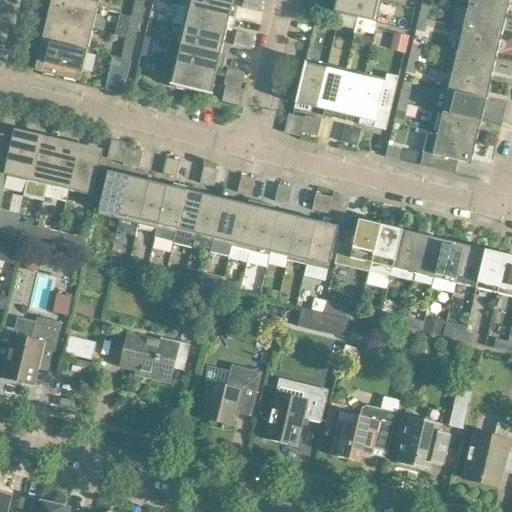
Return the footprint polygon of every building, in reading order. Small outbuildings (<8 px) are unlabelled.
[(59,0),(60,1),(97,9),(99,0),(59,0)] [(233,0),(188,0),(187,8),(235,19),(238,6),(233,5),(233,0)] [(308,0),(307,7),(318,10),(324,11),(326,1),(320,0),(308,0)] [(379,1),(374,0),(339,0),(336,14),(374,23),(379,1)] [(469,0),(468,8),(506,17),(510,0),(469,0)] [(55,21),(92,30),(97,9),(60,1),(55,21)] [(259,13),(260,6),(244,2),(242,9),(259,13)] [(134,4),(131,18),(139,20),(142,6),(134,4)] [(182,26),(223,36),(225,37),(226,31),(232,32),(235,19),(187,8),(176,5),(171,24),(182,26)] [(419,18),(428,20),(430,8),(422,6),(419,18)] [(463,29),(501,38),(506,17),(468,8),(463,29)] [(131,18),(126,38),(135,41),(139,20),(131,18)] [(425,33),(428,20),(419,18),(416,30),(425,33)] [(55,21),(50,43),(87,51),(92,30),(55,21)] [(225,37),(223,36),(182,26),(178,45),(218,55),(221,55),(225,37)] [(458,50),(496,59),(501,38),(463,29),(458,50)] [(237,32),(235,39),(252,43),(253,36),(237,32)] [(252,43),(235,39),(234,46),(250,50),(252,43)] [(87,51),(50,43),(45,64),(82,73),(87,51)] [(124,45),(121,59),(130,61),(133,47),(124,45)] [(178,45),(173,64),(214,73),(216,74),(221,55),(218,55),(178,45)] [(412,48),(409,60),(418,62),(420,50),(412,48)] [(453,71),(491,80),(496,59),(458,50),(453,71)] [(121,59),(117,73),(127,76),(130,61),(121,59)] [(418,62),(409,60),(406,72),(415,75),(418,62)] [(318,107),(328,66),(306,61),(303,73),(299,91),(296,100),(296,103),(294,109),(311,113),(312,108),(317,109),(318,107)] [(216,74),(214,73),(173,64),(168,85),(209,95),(212,96),(213,95),(211,94),(216,74)] [(346,70),(328,66),(318,107),(317,109),(325,111),(324,115),(323,115),(323,116),(335,119),(346,70)] [(226,76),(243,80),(244,73),(228,69),(226,76)] [(355,116),(365,75),(346,70),(335,119),(346,122),(347,121),(346,121),(347,116),(355,118),(355,116)] [(448,92),(486,101),(491,80),(453,71),(448,92)] [(386,80),(365,75),(355,116),(355,118),(360,119),(359,125),(386,131),(398,77),(387,75),(386,80)] [(243,80),(226,76),(224,86),(240,90),(243,80)] [(433,111),(481,122),(486,101),(448,92),(434,89),(429,110),(433,111)] [(399,102),(408,104),(410,92),(401,90),(399,102)] [(405,117),(408,104),(399,102),(396,114),(405,117)] [(428,132),(476,143),(481,122),(433,111),(428,132)] [(311,135),(315,119),(306,116),(301,133),(311,135)] [(322,120),(315,119),(311,135),(318,137),(322,120)] [(348,144),(352,128),(345,126),(341,143),(348,144)] [(361,130),(352,128),(348,144),(358,147),(361,130)] [(419,166),(455,175),(458,162),(471,165),(476,143),(428,132),(420,165),(419,165),(419,166)] [(0,202),(6,176),(15,138),(0,134),(0,174),(0,176),(0,202)] [(27,181),(36,143),(15,138),(6,176),(27,181)] [(27,181),(48,185),(57,148),(36,143),(27,181)] [(67,202),(69,190),(78,153),(57,148),(48,185),(45,197),(67,202)] [(123,165),(132,168),(136,151),(127,149),(123,165)] [(402,149),(400,161),(411,164),(414,152),(402,149)] [(136,151),(132,168),(139,169),(143,153),(136,151)] [(91,195),(99,158),(78,153),(69,190),(90,195),(91,195)] [(162,175),(169,177),(174,160),(166,158),(162,175)] [(180,162),(174,160),(169,177),(176,179),(180,162)] [(200,184),(207,186),(211,169),(204,167),(200,184)] [(218,171),(211,169),(207,186),(214,187),(218,171)] [(129,180),(130,178),(108,172),(108,175),(98,215),(120,220),(129,180)] [(237,193),(244,195),(248,178),(241,176),(237,193)] [(120,220),(117,230),(136,235),(138,225),(148,184),(148,182),(130,178),(129,180),(120,220)] [(255,180),(248,178),(244,195),(251,196),(255,180)] [(167,189),(167,186),(148,182),(148,184),(138,225),(157,229),(167,189)] [(155,237),(174,242),(187,187),(174,184),(173,188),(167,186),(167,189),(157,229),(155,237)] [(275,202),(282,204),(286,187),(279,185),(275,202)] [(192,246),(204,198),(205,195),(199,194),(200,190),(187,187),(174,242),(173,244),(192,248),(192,246)] [(293,188),(286,187),(282,204),(289,205),(293,188)] [(312,211),(319,212),(323,196),(316,194),(312,211)] [(223,200),(205,195),(204,198),(192,246),(211,250),(223,202),(223,200)] [(332,198),(323,196),(319,212),(328,215),(332,198)] [(223,202),(211,250),(210,252),(229,257),(232,247),(241,207),(242,204),(223,200),(223,202)] [(229,257),(229,259),(247,263),(250,252),(262,204),(249,201),(247,206),(242,204),(241,207),(229,257)] [(275,207),(262,204),(250,252),(269,256),(279,216),(279,213),(274,212),(275,207)] [(269,256),(267,264),(286,269),(287,261),(297,220),(298,218),(279,213),(279,216),(269,256)] [(317,222),(298,218),(297,220),(287,261),(306,265),(316,225),(317,222)] [(316,225),(306,265),(328,270),(340,222),(324,218),(322,224),(317,222),(316,225)] [(10,222),(0,219),(0,228),(9,230),(10,222)] [(369,274),(380,226),(359,221),(356,233),(343,230),(334,265),(369,274)] [(22,234),(36,237),(38,229),(24,225),(22,234)] [(390,279),(401,231),(380,226),(369,274),(390,279)] [(52,232),(38,229),(36,237),(50,240),(52,232)] [(402,231),(390,277),(411,282),(413,274),(422,236),(402,231)] [(434,279),(443,241),(422,236),(413,274),(434,279)] [(73,237),(71,245),(85,248),(87,240),(73,237)] [(1,238),(0,241),(0,261),(14,264),(19,243),(1,238)] [(455,284),(464,246),(443,241),(434,279),(455,284)] [(476,289),(485,251),(464,246),(455,284),(476,289)] [(497,294),(506,256),(485,251),(476,289),(497,294)] [(511,297),(511,257),(506,256),(497,294),(511,297)] [(132,257),(129,267),(140,270),(141,264),(138,259),(132,257)] [(151,263),(149,272),(163,275),(165,266),(151,263)] [(189,269),(186,281),(199,284),(201,272),(199,272),(189,269)] [(208,276),(206,284),(214,286),(216,278),(208,276)] [(268,290),(266,299),(278,301),(280,293),(268,290)] [(57,295),(53,313),(65,316),(70,298),(57,295)] [(0,296),(0,309),(6,311),(9,298),(0,296)] [(270,307),(269,312),(272,317),(277,318),(279,309),(270,307)] [(347,310),(345,319),(357,322),(359,316),(360,313),(347,310)] [(368,319),(380,322),(382,313),(370,310),(368,319)] [(382,313),(380,322),(401,327),(403,318),(395,316),(383,313),(382,313)] [(32,336),(27,340),(13,336),(3,378),(33,385),(41,350),(55,353),(62,323),(37,317),(32,336)] [(403,318),(401,327),(422,332),(424,323),(403,318)] [(427,319),(424,332),(442,336),(445,323),(427,319)] [(447,322),(443,337),(464,342),(466,333),(454,330),(455,324),(447,322)] [(340,341),(343,327),(325,323),(322,337),(340,341)] [(478,336),(466,333),(464,342),(476,345),(478,336)] [(129,335),(121,367),(136,370),(152,374),(152,378),(169,382),(172,369),(178,370),(184,371),(186,363),(190,346),(163,339),(162,343),(129,335)] [(64,354),(92,361),(96,343),(68,336),(64,354)] [(399,340),(397,347),(401,352),(407,353),(412,349),(413,344),(409,338),(404,338),(399,340)] [(494,349),(506,352),(508,343),(496,340),(494,349)] [(57,374),(80,380),(88,382),(92,365),(61,357),(57,374)] [(207,383),(199,418),(210,421),(209,423),(212,427),(223,430),(224,424),(234,426),(237,414),(252,417),(263,372),(242,367),(237,367),(231,371),(229,375),(226,388),(207,383)] [(454,407),(468,410),(475,381),(461,378),(454,407)] [(317,390),(314,402),(274,393),(263,440),(298,448),(298,446),(297,446),(303,419),(321,423),(328,393),(317,390)] [(392,399),(389,411),(397,413),(400,401),(392,399)] [(338,421),(330,455),(359,463),(361,453),(371,456),(373,449),(388,452),(397,413),(389,411),(367,406),(362,409),(360,417),(357,416),(354,425),(338,421)] [(439,432),(441,424),(409,417),(398,464),(430,471),(431,464),(442,466),(450,435),(439,432)] [(475,433),(464,479),(499,488),(506,457),(511,457),(511,427),(498,424),(494,437),(475,433)] [(0,511),(7,511),(12,495),(0,491),(0,511)] [(69,511),(70,509),(35,500),(32,511),(69,511)]
